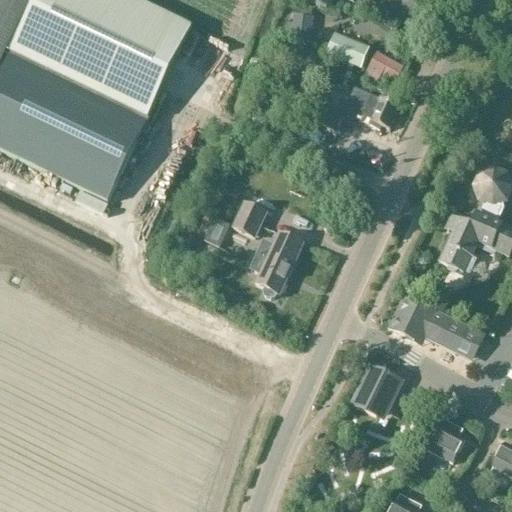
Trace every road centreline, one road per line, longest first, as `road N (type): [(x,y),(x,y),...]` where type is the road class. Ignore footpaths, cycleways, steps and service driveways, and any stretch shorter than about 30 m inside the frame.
road 1 (unknown): [(398,174),(216,105),(194,111),(126,240),(129,280),(145,303),(308,378)]
road 2 (unclassified): [(255,511),(474,0)]
